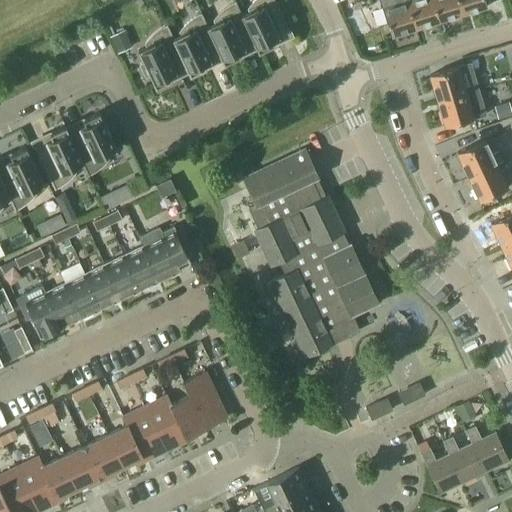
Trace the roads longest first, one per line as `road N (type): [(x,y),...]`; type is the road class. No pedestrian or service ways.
road 1 (residential): [(0,122),(111,69),(153,142),(306,71),(340,64)]
road 2 (residential): [(265,443),(263,424),(200,300),(0,389)]
road 3 (residential): [(449,272),(464,246),(413,138),(393,69)]
road 4 (unclassified): [(449,272),(404,218),(344,81)]
road 5 (residential): [(153,511),(244,469),(265,443)]
road 6 (residential): [(393,69),(511,32)]
road 7 (residential): [(511,376),(475,297),(449,272)]
